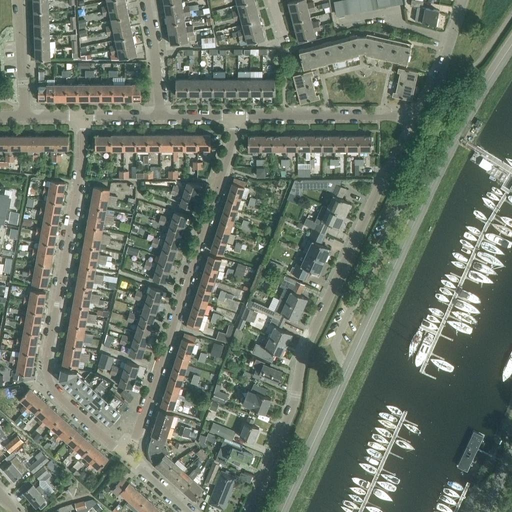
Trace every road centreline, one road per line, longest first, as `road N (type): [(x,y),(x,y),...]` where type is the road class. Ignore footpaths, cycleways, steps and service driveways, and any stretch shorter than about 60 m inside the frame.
road 1 (tertiary): [(281,511),(456,135),(511,44)]
road 2 (residential): [(248,511),(293,408),(309,336),(415,116)]
road 3 (residential): [(128,458),(54,393),(45,371),(82,117)]
road 4 (residential): [(240,117),(128,458)]
road 5 (residential): [(415,116),(240,117)]
